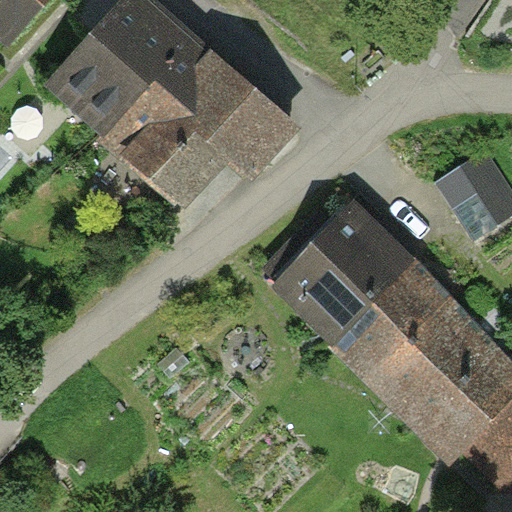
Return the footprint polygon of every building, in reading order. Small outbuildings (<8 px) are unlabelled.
[(0,0),(0,24),(7,31),(36,0),(0,0)] [(118,0),(50,79),(114,134),(195,40),(147,0),(118,0)] [(195,40),(114,134),(186,196),(229,146),(254,168),(292,124),(195,40)] [(511,190),(487,152),(438,184),(477,243),(511,219),(511,190)] [(511,479),(511,375),(343,195),(268,272),(380,382),(391,375),(503,490),(511,479)]
